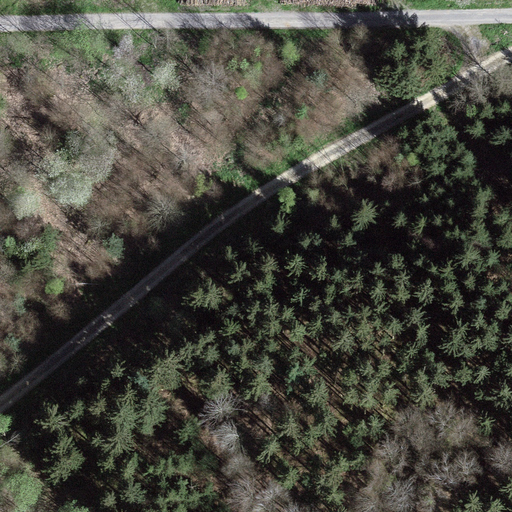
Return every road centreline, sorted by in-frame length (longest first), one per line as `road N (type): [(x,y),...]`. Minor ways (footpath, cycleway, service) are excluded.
road 1 (track): [(511,53),(265,190),(0,402)]
road 2 (track): [(511,18),(0,22)]
